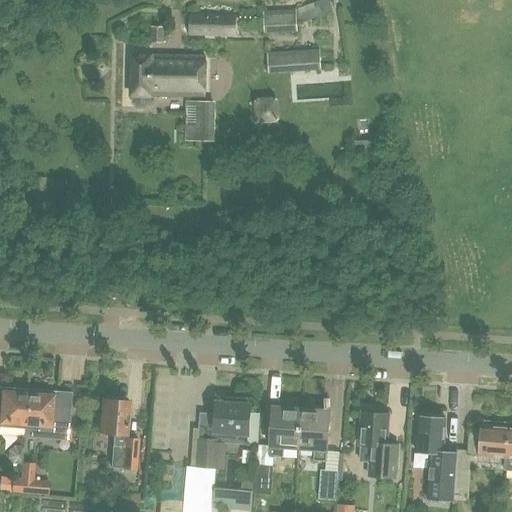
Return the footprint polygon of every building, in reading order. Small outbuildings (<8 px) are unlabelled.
[(330,0),(322,0),(309,5),(313,17),(334,9),(330,0)] [(296,10),(263,12),(264,33),(297,31),(297,23),(296,10)] [(234,36),(235,17),(191,16),(190,34),(234,36)] [(165,44),(164,28),(152,28),(152,44),(165,44)] [(269,53),(271,74),(323,71),(321,50),(269,53)] [(137,109),(145,109),(150,104),(150,96),(204,97),(205,57),(132,55),(131,96),(132,96),(132,103),(137,109)] [(187,101),(187,141),(216,142),(216,102),(187,101)] [(278,101),(258,101),(259,121),(279,121),(278,101)] [(25,423),(27,389),(10,387),(10,393),(1,393),(0,403),(0,434),(24,437),(25,423)] [(44,390),(27,389),(25,423),(24,437),(66,440),(70,393),(53,392),(53,396),(44,395),(44,390)] [(100,431),(125,433),(128,401),(103,399),(100,431)] [(218,402),(216,429),(199,427),(195,467),(218,469),(220,442),(247,444),(250,405),(218,402)] [(273,406),(269,457),(283,458),(284,446),(299,447),(302,408),(273,406)] [(326,461),(327,450),(330,410),(302,408),(299,447),(314,449),(313,460),(326,461)] [(389,413),(386,413),(385,411),(367,410),(366,412),(362,411),(360,444),(361,444),(360,461),(369,462),(368,475),(375,476),(396,477),(398,445),(386,444),(389,413)] [(428,496),(453,499),(457,459),(443,458),(443,452),(442,452),(445,418),(419,416),(416,450),(432,451),(428,496)] [(467,454),(506,456),(507,456),(510,422),(492,421),(492,426),(482,426),(482,433),(469,432),(467,454)] [(139,438),(113,435),(110,467),(121,468),(121,469),(137,470),(139,438)] [(49,480),(34,479),(35,464),(23,463),(21,478),(21,493),(33,494),(48,495),(49,480)] [(271,494),(273,467),(256,466),(254,493),(253,510),(252,511),(265,511),(267,502),(269,502),(270,494),(271,494)] [(335,511),(338,469),(321,469),(318,510),(335,511)] [(12,478),(11,492),(21,493),(21,478),(12,478)] [(125,502),(139,503),(140,493),(126,492),(125,502)]
